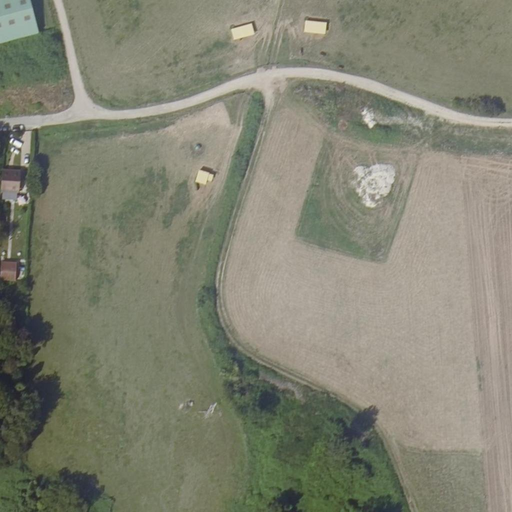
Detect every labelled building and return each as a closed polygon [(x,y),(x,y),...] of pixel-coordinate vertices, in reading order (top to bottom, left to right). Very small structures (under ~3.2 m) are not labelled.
[(29,0),(0,0),(0,39),(38,29),(29,0)] [(304,33),(326,34),(326,22),(305,21),(304,33)] [(231,29),(234,41),(255,35),(252,24),(231,29)] [(20,171),(2,170),(0,192),(18,193),(20,171)] [(210,186),(213,174),(199,170),(196,182),(210,186)] [(1,262),(1,279),(14,279),(15,263),(1,262)]
